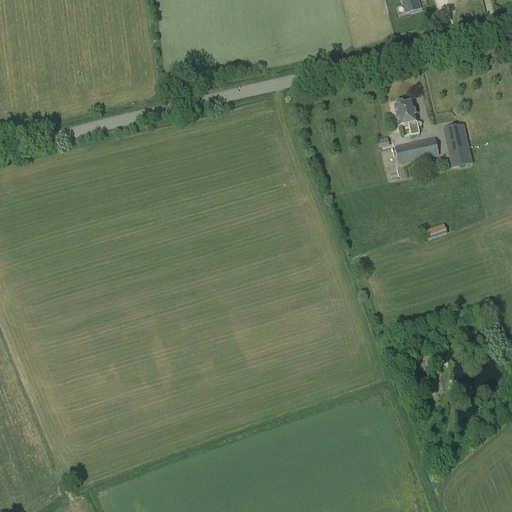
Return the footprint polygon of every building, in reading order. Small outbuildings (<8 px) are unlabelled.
[(416,0),(400,0),(401,1),(405,14),(419,10),(416,0)] [(394,107),(393,107),(398,129),(408,127),(411,139),(419,137),(416,124),(417,123),(413,102),(403,104),(401,103),(395,104),(394,107)] [(462,127),(444,131),(448,146),(466,142),(462,127)] [(434,140),(394,149),(398,166),(438,157),(434,140)] [(443,225),(424,232),(428,242),(447,235),(443,225)]
